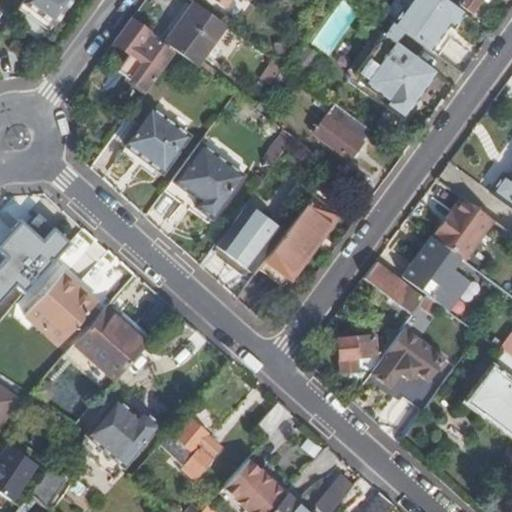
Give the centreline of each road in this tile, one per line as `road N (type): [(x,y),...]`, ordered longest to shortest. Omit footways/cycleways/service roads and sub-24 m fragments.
road 1 (residential): [(511,40),(274,364)]
road 2 (residential): [(274,364),(43,162)]
road 3 (residential): [(274,364),(439,511)]
road 4 (residential): [(36,111),(117,0)]
